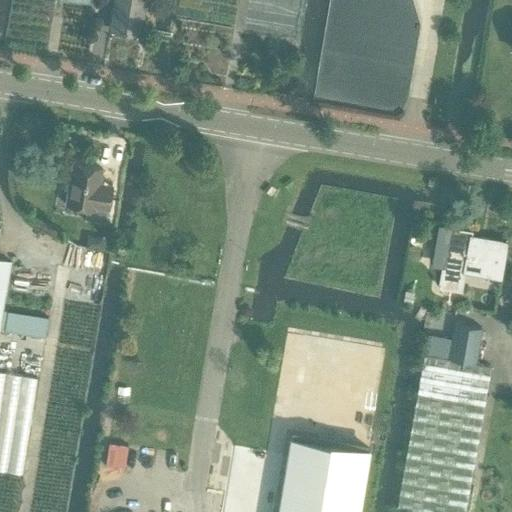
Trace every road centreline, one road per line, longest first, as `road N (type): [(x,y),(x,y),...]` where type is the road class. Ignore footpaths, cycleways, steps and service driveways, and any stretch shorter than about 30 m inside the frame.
road 1 (tertiary): [(0,81),(511,170)]
road 2 (unknown): [(19,85),(8,163),(15,218),(30,238),(56,245),(67,267),(30,511)]
road 3 (unknown): [(263,127),(203,511)]
